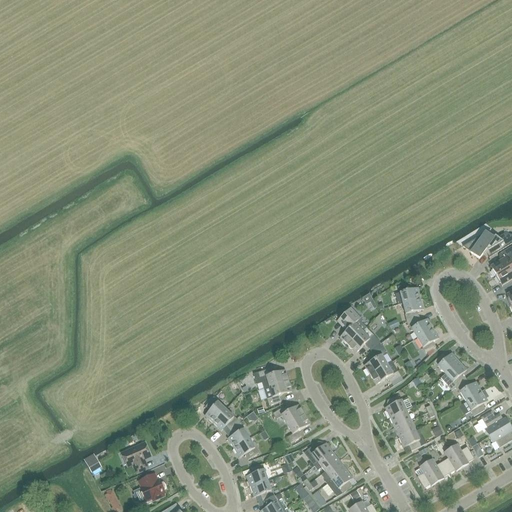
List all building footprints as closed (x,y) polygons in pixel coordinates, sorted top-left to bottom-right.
[(498,239),(495,236),(493,239),(485,234),(462,248),(479,260),(486,250),(487,252),(491,258),(511,244),(511,236),(502,237),(498,239)] [(502,260),(490,268),(492,271),(491,271),(495,278),(511,267),(511,257),(511,255),(511,254),(511,246),(499,255),(502,260)] [(511,267),(495,278),(499,284),(500,284),(501,287),(511,280),(511,267)] [(397,288),(399,294),(395,296),(398,306),(402,305),(421,300),(418,289),(411,291),(410,285),(397,288)] [(369,295),(362,299),(365,304),(366,306),(370,303),(373,302),(372,300),(369,295)] [(423,311),(421,300),(402,305),(405,315),(404,316),(406,323),(419,318),(417,313),(423,311)] [(350,309),(340,320),(349,329),(346,332),(340,339),(348,347),(366,329),(361,324),(363,322),(350,309)] [(411,330),(417,339),(433,330),(427,320),(421,324),(419,318),(406,323),(411,330)] [(373,336),(366,329),(348,347),(355,355),(365,345),(369,350),(378,341),(373,336)] [(439,339),(433,330),(417,339),(423,349),(422,349),(425,355),(436,348),(433,343),(439,339)] [(412,339),(407,341),(410,350),(415,348),(412,339)] [(376,360),(364,367),(370,376),(387,366),(392,363),(387,354),(383,348),(372,355),(376,360)] [(438,367),(445,375),(459,363),(451,355),(446,359),(442,355),(433,363),(437,368),(438,367)] [(387,366),(370,376),(376,386),(387,379),(390,384),(401,378),(397,372),(392,363),(387,366)] [(466,371),(459,363),(445,375),(452,383),(448,387),(451,392),(455,389),(466,381),(461,376),(466,371)] [(262,384),(264,390),(288,382),(285,372),(272,376),(271,370),(254,375),(257,385),(262,384)] [(245,381),(241,382),(243,388),(251,385),(247,372),(242,374),(245,381)] [(470,387),(466,381),(455,389),(459,394),(459,393),(465,403),(482,393),(476,383),(470,387)] [(288,382),(264,390),(269,406),(281,403),(279,397),(292,393),(288,382)] [(481,406),(487,402),(486,400),(488,398),(484,391),(482,393),(465,403),(471,412),(470,412),(474,418),(484,411),(481,406)] [(385,409),(389,419),(406,412),(412,409),(408,399),(401,402),(399,396),(387,402),(390,407),(385,409)] [(205,417),(213,425),(226,411),(218,404),(218,403),(214,399),(205,408),(210,412),(205,417)] [(281,417),(287,426),(304,416),(298,406),(287,413),(284,408),(273,414),(277,420),(281,417)] [(234,418),(226,411),(213,425),(221,432),(226,427),(230,432),(240,423),(234,418)] [(411,422),(406,412),(389,419),(394,429),(411,422)] [(482,420),(477,423),(483,433),(485,432),(489,438),(509,426),(507,421),(504,423),(499,414),(495,417),(491,412),(481,419),(482,420)] [(310,425),(304,416),(287,426),(292,435),(287,438),(291,444),(302,437),(298,432),(310,425)] [(398,439),(415,432),(411,422),(394,429),(398,439)] [(244,430),(240,423),(230,432),(233,437),(228,440),(233,450),(249,440),(244,431),(244,430)] [(511,430),(509,426),(489,438),(492,444),(495,443),(499,449),(511,441),(511,435),(510,431),(511,430)] [(415,432),(398,439),(403,449),(408,447),(410,452),(422,447),(427,445),(420,430),(415,432)] [(209,442),(215,435),(211,431),(205,439),(209,442)] [(255,449),(249,440),(233,450),(239,459),(245,456),(248,461),(259,454),(256,449),(255,449)] [(318,443),(308,451),(304,454),(311,464),(308,466),(312,470),(314,468),(318,464),(333,453),(326,445),(322,448),(318,443)] [(137,475),(148,470),(144,461),(151,458),(145,444),(121,455),(128,469),(133,466),(137,475)] [(478,459),(483,456),(485,458),(487,456),(484,450),(481,452),(477,445),(472,448),(478,459)] [(457,446),(451,449),(462,469),(468,465),(468,464),(474,460),(467,448),(461,452),(457,446)] [(462,469),(451,449),(444,453),(448,459),(442,463),(449,475),(455,471),(456,473),(462,469)] [(333,453),(318,464),(314,468),(318,472),(322,469),(325,473),(339,462),(333,453)] [(432,460),(426,464),(437,484),(444,480),(443,479),(449,475),(442,463),(436,467),(432,460)] [(339,462),(325,473),(321,476),(326,482),(325,483),(327,485),(346,471),(339,462)] [(437,484),(426,464),(420,468),(420,469),(415,472),(418,477),(417,478),(424,490),(430,486),(431,487),(437,484)] [(246,478),(250,488),(268,482),(264,472),(265,471),(263,465),(251,470),(253,475),(246,478)] [(346,471),(327,485),(337,498),(342,495),(352,487),(349,483),(353,479),(346,471)] [(142,489),(141,490),(134,493),(135,495),(133,496),(136,504),(138,503),(139,506),(152,500),(153,502),(164,497),(162,492),(165,491),(165,489),(165,487),(164,486),(163,485),(162,484),(159,485),(155,476),(139,483),(142,489)] [(271,492),(268,482),(250,488),(254,499),(260,496),(263,503),(275,497),(272,492),(271,492)] [(317,492),(312,496),(317,502),(322,499),(317,492)] [(357,492),(350,496),(353,501),(360,497),(357,492)] [(110,494),(105,496),(109,504),(110,504),(111,503),(115,501),(112,493),(110,494)] [(279,494),(275,497),(263,503),(266,509),(261,511),(283,511),(287,509),(282,500),(279,494)] [(362,503),(355,507),(358,511),(375,511),(372,505),(371,506),(368,501),(362,504),(362,503)]
